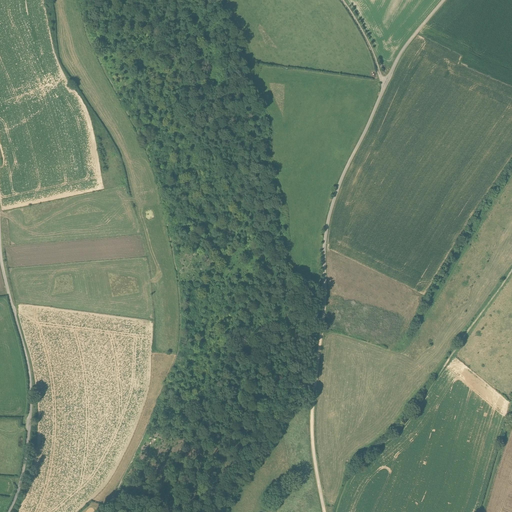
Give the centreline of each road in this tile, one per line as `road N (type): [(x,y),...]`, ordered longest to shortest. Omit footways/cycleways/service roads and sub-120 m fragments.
road 1 (unclassified): [(323,511),(311,416),(326,226),(398,56),(443,0)]
road 2 (track): [(511,269),(404,423),(358,463),(335,511)]
road 3 (unclassified): [(0,257),(30,383),(21,477),(8,511)]
road 4 (track): [(180,511),(216,493),(253,443),(313,394)]
